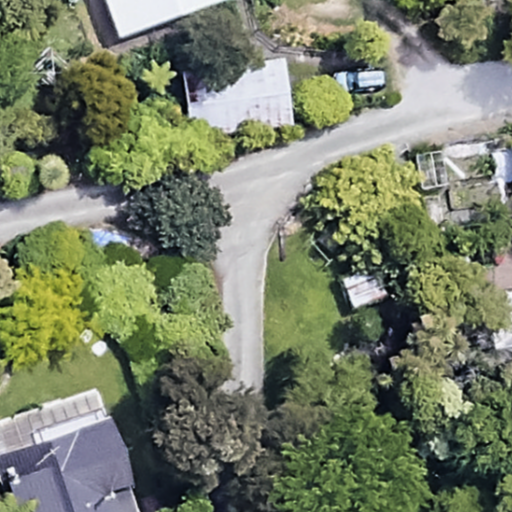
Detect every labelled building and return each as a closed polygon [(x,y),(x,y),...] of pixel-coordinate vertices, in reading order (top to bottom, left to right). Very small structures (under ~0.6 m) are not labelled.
[(214,0),(97,0),(110,37),(214,0)] [(511,5),(511,3),(511,0),(464,0),(470,17),(511,5)] [(275,59),(183,69),(190,134),(282,124),(275,59)] [(511,140),(502,142),(509,221),(511,220),(511,140)] [(511,337),(511,285),(488,289),(495,340),(511,337)] [(128,511),(88,386),(0,414),(0,493),(6,511),(128,511)]
